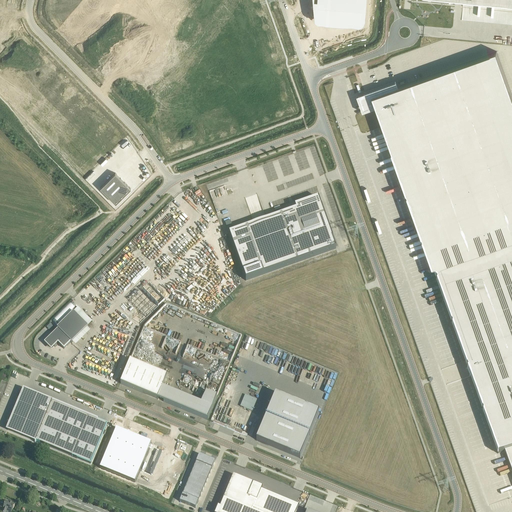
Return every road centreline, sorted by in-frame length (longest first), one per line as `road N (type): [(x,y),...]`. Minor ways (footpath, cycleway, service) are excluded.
road 1 (unclassified): [(85,267),(18,336),(29,362),(392,511)]
road 2 (unclassified): [(457,511),(457,492),(326,125)]
road 3 (unclassified): [(29,0),(27,21),(133,128),(171,182)]
road 4 (unclassified): [(171,182),(326,125)]
road 5 (unclassified): [(85,267),(171,182)]
